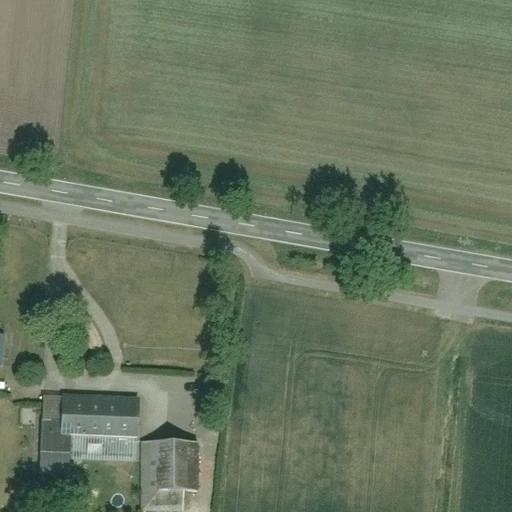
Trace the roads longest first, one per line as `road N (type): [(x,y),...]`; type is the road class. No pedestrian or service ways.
road 1 (tertiary): [(0,180),(511,268)]
road 2 (unknown): [(101,222),(85,400)]
